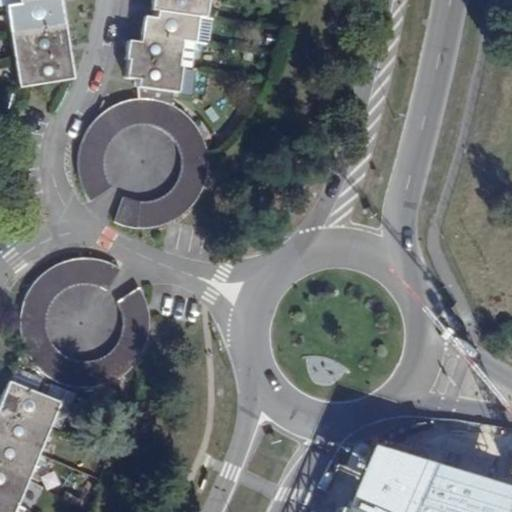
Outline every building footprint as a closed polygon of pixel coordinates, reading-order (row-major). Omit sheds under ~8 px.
[(64,20),(60,0),(7,0),(5,0),(10,29),(64,20)] [(155,10),(197,16),(206,17),(208,0),(151,0),(150,10),(155,10)] [(197,16),(155,10),(155,17),(143,16),(140,34),(193,41),(194,41),(197,16)] [(64,20),(10,29),(13,56),(68,46),(64,20)] [(128,60),(189,69),(193,41),(140,34),(139,42),(127,41),(124,60),(128,60)] [(68,46),(13,56),(18,85),(73,75),(68,46)] [(189,69),(128,60),(125,77),(137,78),(136,87),(189,94),(191,69),(189,69)] [(169,106),(158,102),(147,101),(136,101),(134,101),(126,102),(116,106),(106,110),(90,123),(84,132),(80,142),(77,150),(74,163),(74,172),(76,185),(80,194),(86,204),(106,189),(104,183),(102,177),(100,171),(101,165),(102,159),(104,151),(111,141),(115,137),(120,134),(126,130),(132,128),(138,127),(144,127),(151,129),(157,130),(162,133),(167,136),(171,139),(175,144),(178,150),(180,155),(182,161),(182,166),(182,173),(181,178),(179,183),(176,190),(173,194),(169,198),(164,202),(158,205),(151,208),(146,209),(140,209),(136,208),(130,207),(126,206),(117,230),(126,233),(133,234),(142,235),(151,234),(160,232),(169,229),(177,225),(186,218),(192,212),(198,204),(202,195),(206,187),(208,176),(209,167),(208,158),(208,157),(206,147),(202,139),(198,130),(191,122),(185,116),(177,111),(169,106)] [(28,289),(23,298),(20,306),(18,316),(17,326),(18,337),(20,346),(22,352),(24,355),(28,363),(36,372),(43,379),(53,385),(62,389),(71,392),(82,392),(92,392),(102,390),(112,386),(120,381),(131,372),(135,368),(141,360),(145,351),(149,342),(150,332),(150,321),(150,312),(146,302),(143,294),(138,286),(117,299),(121,305),(124,311),(126,316),(126,323),(126,329),(125,336),(123,341),(120,347),(116,352),(112,356),(108,360),(103,363),(96,364),(89,366),(83,366),(77,366),(71,364),(66,361),(60,358),(56,353),(51,348),(48,343),(46,337),(45,332),(45,325),(45,320),(46,315),(48,309),(51,304),(55,299),(59,295),(63,291),(69,288),(75,286),(81,285),(86,285),(91,285),(97,286),(101,288),(105,289),(116,267),(111,264),(106,261),(96,259),(87,258),(77,258),(68,260),(58,264),(49,268),(42,273),(34,281),(28,289)] [(0,405),(0,407),(49,427),(50,426),(64,431),(77,397),(52,386),(47,399),(9,384),(0,405)] [(0,438),(39,453),(49,427),(0,407),(0,438)] [(0,438),(0,467),(30,479),(39,453),(0,438)] [(0,467),(0,498),(19,505),(30,479),(0,467)] [(25,511),(27,508),(19,505),(0,498),(0,511),(25,511)]
